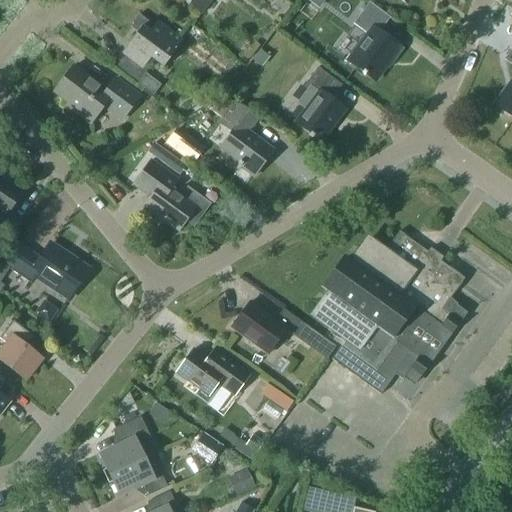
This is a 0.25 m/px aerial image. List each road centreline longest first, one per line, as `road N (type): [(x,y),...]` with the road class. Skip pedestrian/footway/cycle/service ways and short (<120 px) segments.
road 1 (residential): [(163,294),(425,135)]
road 2 (residential): [(0,95),(163,294)]
road 3 (residential): [(42,454),(163,294)]
road 4 (residential): [(425,135),(483,0)]
